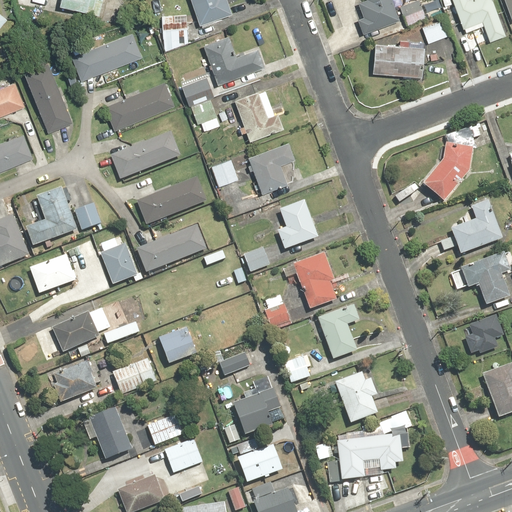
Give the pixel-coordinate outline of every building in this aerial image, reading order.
[(61,0),(60,6),(105,18),(109,0),(61,0)] [(231,0),(193,0),(202,24),(236,13),(231,0)] [(363,0),(354,3),(366,34),(403,20),(395,0),(363,0)] [(423,0),(412,0),(400,5),(407,25),(429,17),(423,0)] [(508,35),(495,0),(455,0),(467,31),(486,24),(492,41),(508,35)] [(0,30),(12,16),(0,6),(0,30)] [(192,13),(164,14),(164,51),(192,42),(192,13)] [(442,19),(424,26),(430,42),(448,36),(442,19)] [(135,31),(73,55),(83,81),(145,57),(135,31)] [(232,34),(204,44),(218,86),(267,69),(260,49),(240,56),(232,34)] [(427,44),(377,41),(375,73),(425,76),(427,44)] [(49,61),(23,71),(48,132),(73,121),(49,61)] [(208,75),(183,84),(190,104),(215,96),(208,75)] [(18,81),(0,87),(0,116),(27,106),(18,81)] [(167,81),(107,107),(117,131),(178,105),(167,81)] [(270,89),(236,101),(250,141),(284,129),(270,89)] [(214,99),(192,107),(201,132),(222,125),(214,99)] [(471,171),(474,148),(489,142),(481,121),(445,136),(449,145),(447,156),(424,184),(445,202),(471,171)] [(173,131),(112,155),(121,178),(182,154),(173,131)] [(28,133),(0,142),(0,170),(36,158),(28,133)] [(291,141),(251,154),(264,192),(291,183),(285,164),(297,160),(291,141)] [(213,164),(220,185),(240,178),(233,157),(213,164)] [(199,176),(138,201),(148,225),(210,200),(199,176)] [(80,228),(64,184),(38,193),(46,218),(27,224),(34,244),(80,228)] [(279,229),(286,250),(322,237),(308,197),(280,206),(287,226),(279,229)] [(453,226),(462,254),(506,239),(492,198),(472,205),(476,217),(453,226)] [(95,202),(75,210),(83,231),(103,223),(95,202)] [(0,266),(32,255),(17,213),(0,218),(0,266)] [(197,223),(138,247),(149,273),(208,248),(197,223)] [(127,240),(101,251),(115,284),(141,273),(127,240)] [(244,252),(251,271),(272,264),(265,245),(244,252)] [(205,267),(225,257),(221,247),(200,257),(205,267)] [(327,250),(294,261),(310,310),(343,299),(327,250)] [(511,258),(509,250),(452,270),(459,292),(481,284),(488,305),(511,296),(511,292),(505,273),(511,270),(511,258)] [(71,251),(31,266),(41,293),(81,279),(71,251)] [(283,294),(263,301),(272,327),(292,320),(283,294)] [(358,305),(319,318),(333,359),(361,350),(352,323),(363,319),(358,305)] [(94,311),(52,328),(62,352),(103,335),(94,311)] [(473,337),(466,339),(472,358),(501,350),(497,338),(503,336),(498,318),(470,326),(473,337)] [(190,325),(160,336),(170,363),(200,351),(190,325)] [(84,344),(74,348),(78,357),(88,354),(84,344)] [(251,348),(220,360),(226,375),(234,372),(238,381),(260,373),(251,348)] [(310,354),(285,362),(292,383),(317,375),(310,354)] [(114,370),(122,393),(159,379),(150,356),(114,370)] [(93,358),(49,374),(60,404),(104,387),(93,358)] [(511,360),(484,371),(502,419),(511,414),(511,360)] [(366,369),(337,379),(353,423),(382,413),(375,395),(379,393),(373,376),(369,377),(366,369)] [(276,387),(235,403),(247,434),(278,423),(273,409),(283,406),(276,387)] [(119,406),(83,419),(91,440),(100,437),(108,459),(135,449),(119,406)] [(178,412),(148,424),(156,445),(186,434),(178,412)] [(400,432),(337,437),(340,480),(384,476),(383,467),(395,466),(394,460),(403,460),(400,432)] [(197,436),(165,448),(175,474),(207,463),(197,436)] [(276,442),(239,456),(249,483),(286,469),(276,442)] [(300,470),(290,474),(294,484),(305,480),(300,470)] [(156,472),(118,486),(127,511),(132,511),(166,500),(156,472)] [(273,479),(249,488),(258,511),(301,511),(291,486),(277,491),(273,479)] [(237,487),(225,491),(232,511),(244,508),(237,487)] [(228,511),(227,500),(183,504),(183,511),(228,511)]
